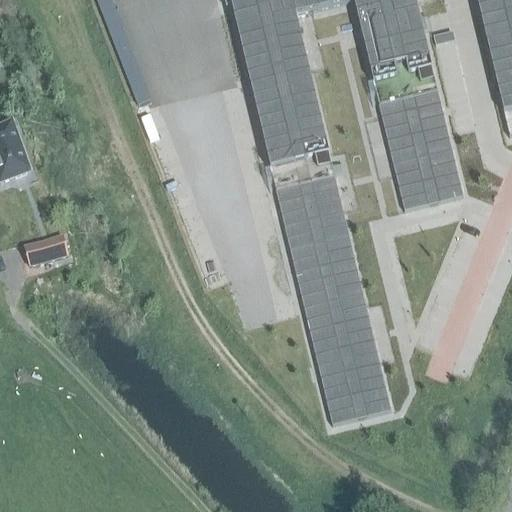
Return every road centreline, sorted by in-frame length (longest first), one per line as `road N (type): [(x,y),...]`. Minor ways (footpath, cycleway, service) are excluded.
road 1 (track): [(67,0),(158,232),(209,332),(302,435),(425,511)]
road 2 (track): [(204,511),(18,317),(9,293)]
